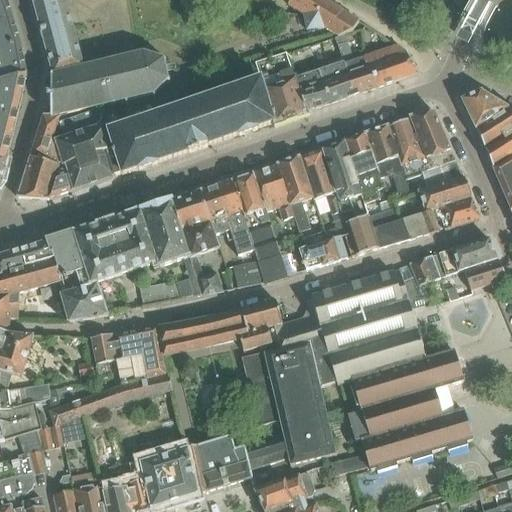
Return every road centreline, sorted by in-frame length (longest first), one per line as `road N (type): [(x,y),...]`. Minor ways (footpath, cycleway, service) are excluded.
road 1 (residential): [(33,330),(185,312),(498,225)]
road 2 (residential): [(0,220),(56,214),(442,85)]
road 3 (residential): [(21,0),(39,76),(0,208)]
road 4 (residential): [(442,85),(498,225)]
